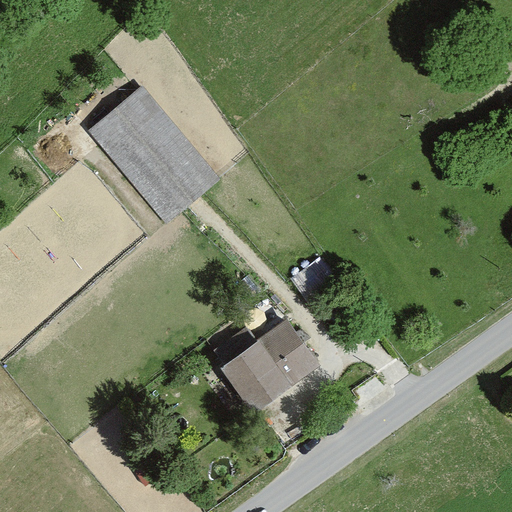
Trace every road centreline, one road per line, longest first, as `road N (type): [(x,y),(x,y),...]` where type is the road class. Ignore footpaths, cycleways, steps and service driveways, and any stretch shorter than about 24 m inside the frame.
road 1 (tertiary): [(511,331),(257,511)]
road 2 (unknown): [(419,397),(382,350),(325,336),(197,207)]
